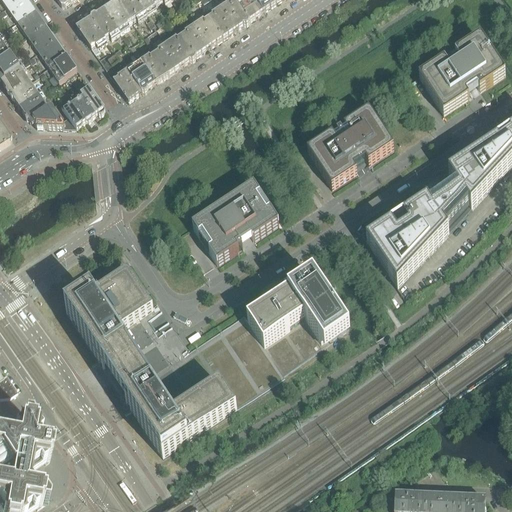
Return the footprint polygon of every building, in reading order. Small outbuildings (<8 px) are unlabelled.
[(22,0),(0,0),(0,1),(7,11),(22,0)] [(35,14),(25,0),(22,0),(7,11),(17,26),(35,14)] [(78,1),(77,0),(54,0),(62,10),(65,10),(78,1)] [(159,8),(153,0),(126,0),(124,2),(124,1),(118,5),(132,26),(136,23),(138,25),(154,14),(153,12),(159,8)] [(153,0),(159,8),(163,5),(165,7),(175,0),(153,0)] [(276,7),(271,0),(239,0),(241,1),(235,5),(249,26),(250,25),(256,21),(276,7)] [(249,26),(235,5),(234,2),(229,5),(214,16),(211,12),(204,16),(208,23),(222,43),(229,39),(233,36),(244,29),(246,29),(249,28),(250,25),(249,26)] [(132,26),(118,5),(112,10),(97,19),(97,20),(95,19),(92,21),(91,23),(91,24),(105,44),(109,41),(111,43),(128,32),(126,30),(132,26)] [(45,28),(43,25),(35,14),(17,26),(8,33),(10,37),(20,30),(27,41),(45,28)] [(163,23),(156,27),(159,32),(168,26),(167,23),(164,25),(163,23)] [(222,43),(208,23),(204,26),(202,24),(185,35),(187,37),(181,41),(195,61),(196,61),(202,57),(217,47),(222,43)] [(105,44),(91,24),(85,28),(78,32),(92,53),(96,50),(98,52),(106,46),(105,44)] [(56,43),(45,28),(27,41),(38,56),(56,43)] [(162,34),(159,36),(166,46),(169,43),(162,34)] [(10,48),(6,42),(2,36),(0,37),(0,67),(12,59),(6,51),(10,48)] [(153,48),(148,40),(144,42),(150,51),(153,48)] [(195,61),(181,41),(177,44),(175,42),(158,53),(160,55),(155,59),(168,79),(190,65),(193,65),(195,63),(196,61),(195,61)] [(480,96),(505,79),(481,41),(419,82),(444,119),(469,103),(463,93),(474,86),(480,96)] [(66,58),(58,46),(56,43),(38,56),(48,71),(66,58)] [(139,57),(133,49),(130,51),(136,59),(139,57)] [(110,65),(117,60),(114,56),(108,61),(107,59),(100,64),(101,66),(106,63),(108,66),(110,65)] [(68,80),(77,74),(66,58),(48,71),(59,86),(60,85),(64,82),(68,80)] [(126,67),(121,58),(117,60),(123,69),(126,67)] [(12,59),(0,67),(0,82),(2,86),(11,99),(30,86),(25,79),(29,76),(25,70),(24,68),(21,64),(17,67),(12,59)] [(168,79),(155,59),(150,62),(149,59),(140,65),(132,71),(133,73),(128,76),(142,97),(142,96),(145,97),(148,95),(148,93),(148,92),(168,79)] [(106,73),(113,69),(110,65),(108,66),(103,69),(106,73)] [(128,76),(127,74),(118,80),(114,75),(110,78),(115,86),(129,106),(136,101),(142,97),(128,76)] [(48,102),(44,96),(40,91),(36,94),(30,86),(11,99),(30,126),(33,125),(49,113),(44,105),(48,102)] [(106,115),(90,93),(81,99),(88,108),(89,110),(96,120),(98,118),(99,119),(101,119),(105,117),(105,115),(106,115)] [(96,120),(89,110),(88,108),(81,99),(73,105),(86,126),(89,126),(92,124),(92,122),(96,120)] [(86,126),(73,105),(62,112),(77,133),(79,133),(82,131),(83,129),(86,126)] [(65,127),(53,110),(49,113),(33,125),(37,131),(64,132),(62,129),(65,127)] [(369,169),(394,153),(369,115),(340,135),(341,136),(338,138),(337,137),(308,156),(332,193),(357,177),(356,174),(354,172),(365,164),(369,169)] [(6,134),(3,130),(0,125),(0,152),(10,146),(11,141),(6,134)] [(471,214),(511,169),(511,136),(449,178),(450,180),(457,191),(447,197),(444,193),(437,198),(438,200),(440,202),(430,209),(428,205),(367,246),(398,293),(471,214)] [(254,245),(279,229),(279,228),(261,201),(255,191),(255,192),(254,191),(193,232),(194,233),(217,269),(218,269),(243,252),(237,243),(240,241),(241,241),(243,242),(244,241),(245,240),(244,238),(247,236),(254,245)] [(147,317),(154,313),(128,274),(128,275),(93,298),(78,308),(79,309),(75,311),(74,310),(66,316),(99,365),(109,380),(120,397),(163,462),(188,445),(237,413),(220,387),(171,419),(168,415),(169,414),(147,380),(134,362),(126,349),(118,336),(147,317)] [(347,330),(314,281),(288,298),(290,300),(285,304),(282,300),(278,303),(280,307),(275,310),(273,308),(248,325),(264,350),(305,323),(321,347),(347,330)] [(17,397),(6,381),(0,384),(0,403),(9,403),(17,397)] [(0,511),(38,511),(41,510),(46,511),(47,506),(40,495),(29,479),(49,465),(49,464),(45,463),(47,454),(51,455),(51,454),(48,453),(49,451),(48,450),(48,449),(37,433),(36,433),(35,432),(33,431),(34,429),(29,422),(2,441),(0,437),(0,511)] [(397,501),(397,499),(396,499),(395,509),(395,511),(425,511),(426,503),(397,501)] [(455,511),(455,504),(439,503),(426,503),(425,511),(455,511)] [(484,511),(485,503),(484,503),(484,505),(455,504),(455,511),(484,511)]
